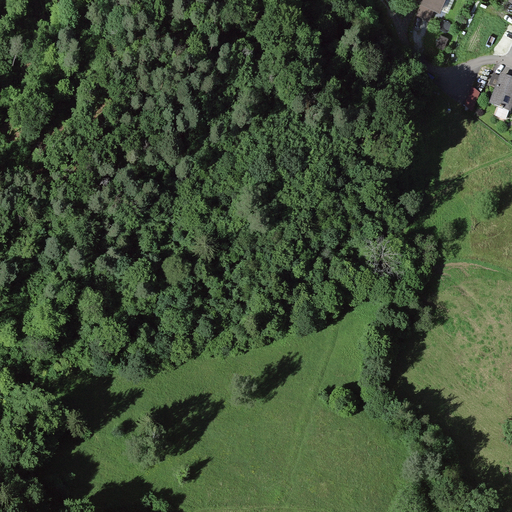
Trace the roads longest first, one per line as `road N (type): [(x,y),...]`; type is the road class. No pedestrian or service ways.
road 1 (track): [(252,303),(397,231),(435,190),(511,152)]
road 2 (residential): [(511,63),(495,57),(450,71),(419,65),(394,18)]
